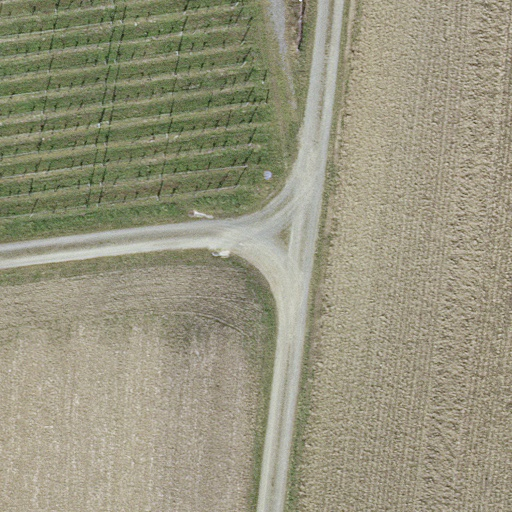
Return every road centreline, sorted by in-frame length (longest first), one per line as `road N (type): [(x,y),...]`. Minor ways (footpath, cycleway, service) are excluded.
road 1 (track): [(323,0),(266,511)]
road 2 (track): [(0,261),(299,223)]
